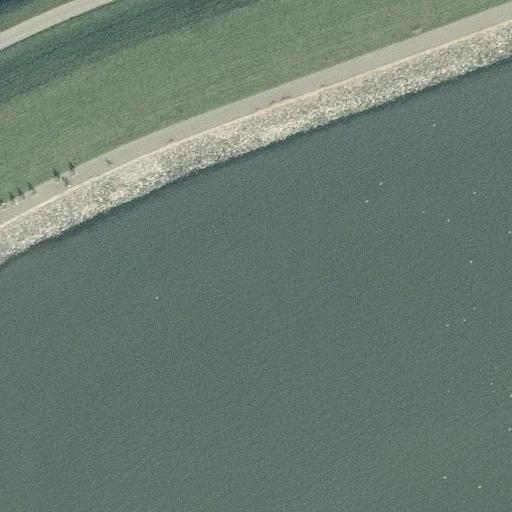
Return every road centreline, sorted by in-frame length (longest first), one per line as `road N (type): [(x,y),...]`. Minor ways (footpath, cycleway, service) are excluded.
road 1 (unclassified): [(0,232),(178,147),(511,27)]
road 2 (unclassified): [(120,0),(0,53)]
